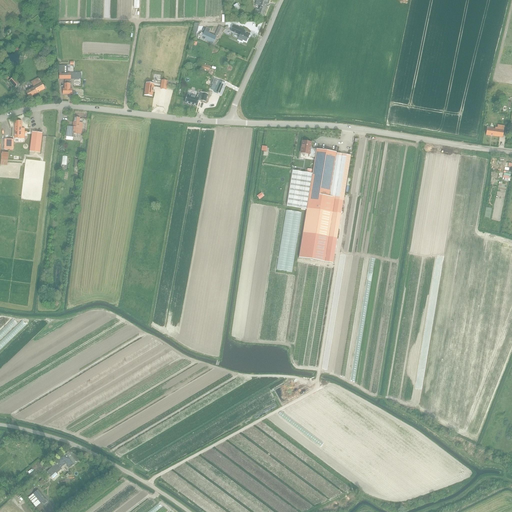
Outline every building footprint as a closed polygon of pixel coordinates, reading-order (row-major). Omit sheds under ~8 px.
[(260,7),(259,10),(256,9),(254,14),(262,17),(265,8),(268,0),(256,0),(255,5),(260,7)] [(233,25),(231,31),(238,35),(238,34),(240,35),(238,38),(246,42),(249,36),(243,33),(245,31),(233,25)] [(215,35),(219,37),(223,28),(219,26),(215,35)] [(206,28),(203,36),(206,37),(205,40),(212,44),(216,36),(208,33),(210,29),(206,28)] [(64,66),(59,66),(59,79),(64,79),(70,79),(75,79),(81,79),(81,73),(75,73),(68,73),(64,73),(64,66)] [(9,81),(15,87),(19,84),(13,77),(9,81)] [(34,87),(26,92),(29,98),(45,89),(39,78),(31,82),(34,87)] [(65,89),(63,89),(63,94),(72,94),(72,89),(70,89),(70,84),(70,79),(64,79),(64,84),(65,89)] [(214,79),(212,84),(213,84),(217,86),(215,91),(214,92),(221,95),(225,84),(214,79)] [(146,83),(144,95),(152,96),(154,84),(146,83)] [(187,95),(184,103),(196,106),(198,100),(200,100),(205,102),(207,94),(202,93),(201,96),(198,95),(197,98),(187,95)] [(64,126),(63,136),(66,136),(72,137),(73,133),(81,134),(83,123),(79,123),(79,118),(74,117),(73,127),(67,126),(64,126)] [(15,121),(14,138),(21,138),(22,134),(25,134),(25,129),(22,128),(22,121),(15,121)] [(485,135),(502,138),(504,126),(497,126),(496,130),(486,128),(485,135)] [(30,152),(40,153),(42,133),(32,132),(30,152)] [(4,149),(13,149),(14,139),(5,139),(4,149)] [(308,157),(311,157),(312,150),(310,149),(311,143),(302,141),(300,153),(309,154),(308,157)] [(293,171),(287,206),(307,210),(306,210),(303,233),(299,258),(324,262),(328,238),(332,213),(341,214),(343,201),(335,199),(335,198),(329,197),(336,152),(316,149),(316,150),(312,150),(311,157),(315,158),(312,174),(311,174),(306,173),(293,171)] [(0,165),(7,166),(9,153),(2,152),(0,165)] [(57,462),(47,472),(51,476),(55,472),(55,471),(60,466),(61,466),(65,463),(69,468),(78,461),(77,460),(70,450),(64,455),(57,462)] [(43,478),(38,483),(41,487),(47,482),(46,482),(43,479),(43,478)] [(38,490),(33,493),(41,503),(42,502),(44,504),(48,501),(46,499),(45,500),(38,490)]
